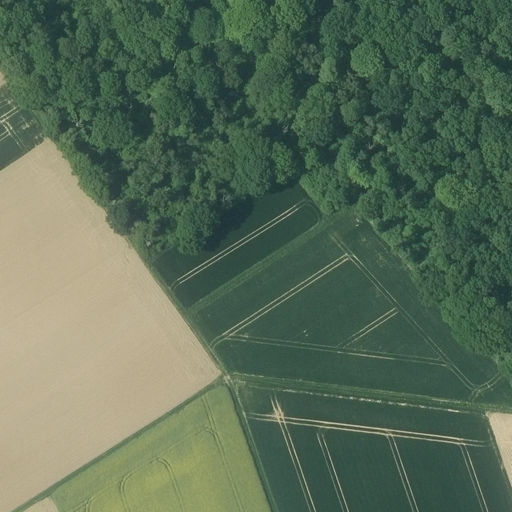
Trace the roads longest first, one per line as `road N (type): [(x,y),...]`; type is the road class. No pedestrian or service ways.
road 1 (track): [(0,63),(70,146),(234,382)]
road 2 (track): [(234,382),(511,415)]
road 3 (track): [(34,511),(234,382)]
road 4 (track): [(190,319),(353,213)]
road 5 (track): [(511,108),(353,213)]
road 6 (track): [(234,382),(278,511)]
